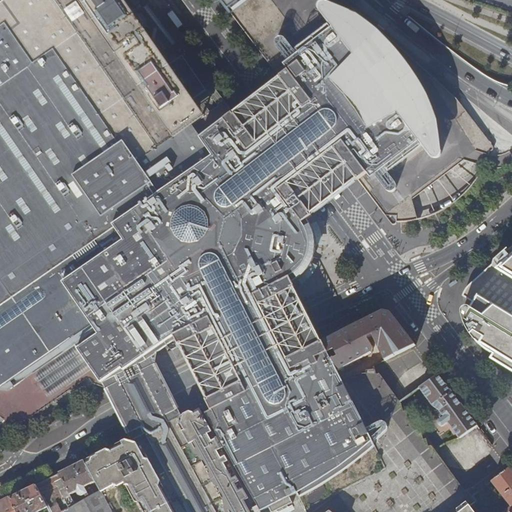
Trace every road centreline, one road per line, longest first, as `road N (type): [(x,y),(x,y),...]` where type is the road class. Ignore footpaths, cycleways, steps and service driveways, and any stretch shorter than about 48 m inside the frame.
road 1 (secondary): [(383,277),(28,462)]
road 2 (primary): [(172,0),(383,277)]
road 3 (unknown): [(176,372),(155,288),(141,272),(0,354)]
road 4 (primary): [(413,313),(511,447)]
road 5 (primary): [(511,101),(378,2)]
